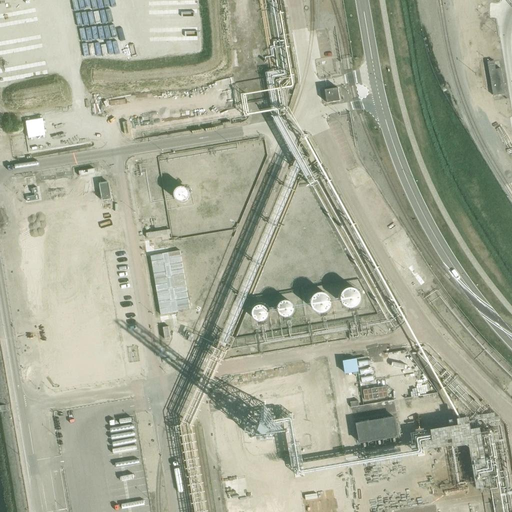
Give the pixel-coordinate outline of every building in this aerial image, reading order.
[(494,62),(487,63),(493,95),(504,93),(500,69),(495,70),(494,62)] [(340,101),(338,89),(325,91),(327,104),(340,101)] [(112,200),(109,183),(100,185),(103,201),(112,200)] [(190,190),(188,188),(185,188),(182,188),(180,189),(178,191),(176,194),(176,196),(177,199),(178,202),(180,203),(183,204),(186,205),(188,204),(191,202),(192,200),(193,197),(193,194),(192,192),(190,190)] [(343,294),(344,298),(348,301),(352,302),(357,302),(360,299),(362,295),(362,290),(360,287),(358,284),(354,283),(351,283),(346,285),(343,289),(343,294)] [(314,301),(317,305),(320,307),(325,307),(329,306),(332,303),(333,299),(333,295),(331,291),(328,289),(323,288),(319,289),(315,292),(313,296),(314,301)] [(280,308),(283,311),(287,312),(291,311),(294,308),(295,304),(294,300),(292,298),(289,296),(285,296),(281,299),(279,303),(280,308)] [(264,316),(267,314),(269,311),(269,307),(268,304),(265,301),(260,301),(256,302),(254,306),(254,310),(256,314),(260,316),(264,316)] [(103,319),(81,322),(89,374),(111,371),(103,319)] [(71,324),(49,327),(57,379),(79,376),(71,324)] [(404,368),(405,373),(411,372),(409,353),(393,355),(395,369),(404,368)] [(345,373),(360,372),(360,359),(344,359),(345,373)] [(396,418),(356,424),(359,443),(399,437),(396,418)]
